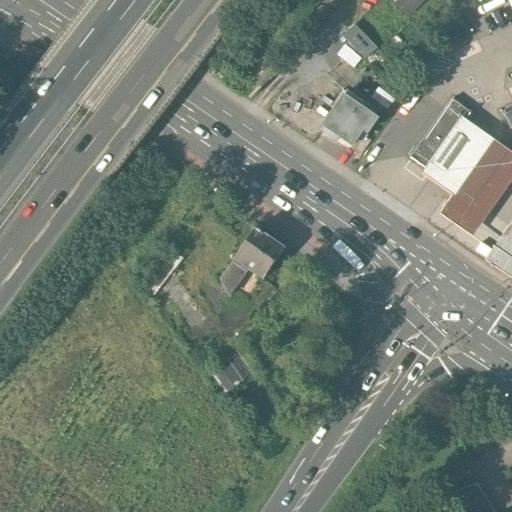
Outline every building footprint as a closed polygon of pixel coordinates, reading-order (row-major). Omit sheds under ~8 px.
[(381,0),(362,19),(370,28),(392,6),(398,0),(381,0)] [(423,0),(398,0),(392,6),(405,19),(423,0)] [(353,27),(341,39),(364,61),(376,49),(353,27)] [(395,37),(380,52),(387,60),(402,45),(395,37)] [(394,98),(383,90),(371,107),(382,114),(394,98)] [(339,97),(316,131),(347,151),(353,141),(358,145),(374,121),(339,97)] [(470,114),(450,100),(409,160),(424,170),(429,174),(464,124),(470,114)] [(511,114),(503,119),(511,137),(511,114)] [(511,182),(511,156),(464,124),(429,174),(424,170),(419,177),(450,199),(437,218),(471,241),(511,182)] [(511,284),(511,220),(482,263),(511,284)] [(284,250),(255,230),(219,281),(230,298),(249,271),(263,281),(284,250)] [(181,263),(173,256),(145,292),(154,298),(181,263)] [(242,382),(225,361),(211,372),(223,388),(228,384),(232,390),(242,382)] [(452,494),(464,511),(494,511),(477,486),(452,494)]
